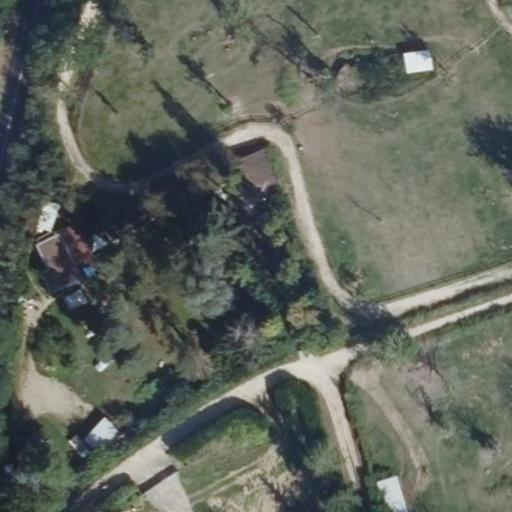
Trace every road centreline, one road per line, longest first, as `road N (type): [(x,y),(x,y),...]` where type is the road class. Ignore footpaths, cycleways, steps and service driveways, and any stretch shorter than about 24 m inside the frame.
road 1 (track): [(511,268),(395,309),(349,304),(323,269),(281,136),(255,129),(146,184),(116,187),(79,162),(63,122),(62,90)]
road 2 (track): [(77,511),(202,418),(286,371),(322,361)]
road 3 (track): [(322,361),(511,300)]
road 4 (tertiary): [(38,0),(0,167)]
road 5 (track): [(322,361),(365,511)]
